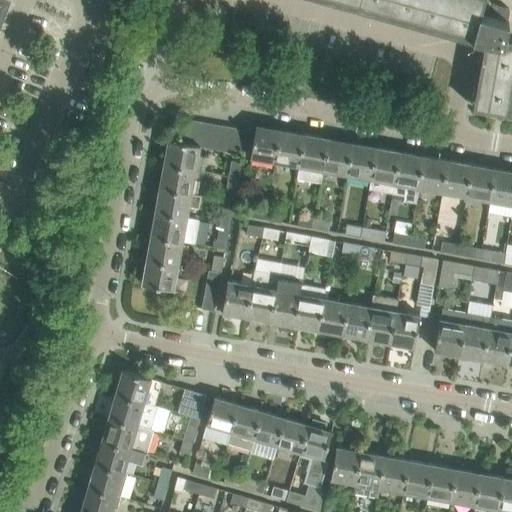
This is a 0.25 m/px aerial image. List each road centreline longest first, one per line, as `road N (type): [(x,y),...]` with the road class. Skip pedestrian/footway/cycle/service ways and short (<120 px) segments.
road 1 (residential): [(92,332),(511,411)]
road 2 (residential): [(159,81),(454,137)]
road 3 (residential): [(276,0),(454,49),(467,66),(454,137)]
road 4 (unclassified): [(92,332),(136,106),(159,81)]
road 5 (unclassified): [(29,511),(92,332)]
